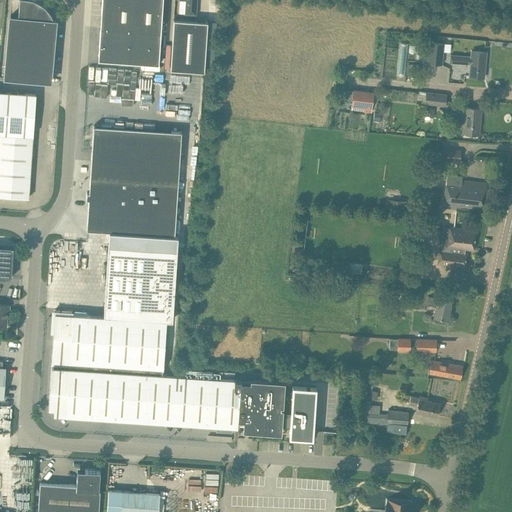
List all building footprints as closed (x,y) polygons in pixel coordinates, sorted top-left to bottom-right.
[(52,20),(52,18),(51,15),(50,13),(48,11),(47,8),(45,6),(43,5),(40,3),(38,1),(35,0),(34,0),(19,0),(18,17),(10,16),(4,78),(50,82),(56,20),(52,20)] [(158,63),(162,0),(101,0),(98,59),(158,63)] [(196,14),(196,0),(185,0),(186,5),(190,6),(190,13),(196,14)] [(204,71),(207,21),(173,19),(170,69),(204,71)] [(444,42),(429,41),(427,62),(442,64),(444,42)] [(396,74),(405,75),(410,43),(401,42),(396,74)] [(469,76),(473,77),(483,78),(485,52),(471,50),(471,56),(451,54),(451,62),(470,64),(469,76)] [(371,112),(374,92),(354,89),(351,106),(352,106),(352,110),(371,112)] [(0,195),(28,197),(33,135),(35,93),(0,90),(0,195)] [(445,106),(447,94),(419,91),(418,103),(445,106)] [(481,108),(471,107),(461,106),(459,125),(464,125),(463,133),(478,134),(481,108)] [(86,192),(86,198),(88,198),(86,229),(96,230),(109,231),(174,235),(181,131),(103,126),(94,125),(93,125),(89,192),(86,192)] [(443,149),(442,159),(460,160),(461,150),(443,149)] [(461,177),(452,175),(447,175),(443,206),(456,207),(456,206),(483,208),(486,184),(461,180),(461,177)] [(405,200),(388,199),(387,206),(404,208),(405,200)] [(438,263),(453,265),(452,269),(458,269),(458,265),(464,266),(465,266),(467,253),(466,253),(464,253),(465,249),(473,250),(476,230),(450,227),(448,246),(442,245),(441,248),(439,248),(438,263)] [(71,238),(87,239),(87,231),(71,230),(71,238)] [(104,308),(103,316),(166,319),(172,320),(176,249),(177,235),(174,235),(109,231),(108,244),(108,245),(104,308)] [(13,247),(0,245),(0,276),(11,277),(13,247)] [(362,263),(349,261),(347,277),(361,279),(362,263)] [(393,290),(391,297),(401,299),(401,300),(404,301),(411,302),(425,304),(435,306),(434,315),(437,316),(447,318),(451,300),(441,298),(437,297),(427,295),(427,292),(416,290),(402,288),(402,292),(393,290)] [(0,325),(6,326),(7,312),(9,313),(9,305),(0,304),(0,325)] [(55,312),(51,360),(53,361),(163,368),(166,320),(166,319),(103,316),(55,312)] [(398,338),(398,339),(397,350),(410,350),(410,338),(398,338)] [(436,340),(417,339),(416,350),(436,350),(436,340)] [(51,366),(48,409),(54,409),(53,415),(66,416),(237,427),(237,423),(245,424),(245,431),(250,432),(250,428),(279,430),(279,424),(290,425),(290,429),(290,433),(312,434),(312,430),(315,387),(293,385),(291,413),(280,413),(282,382),(267,381),(162,374),(163,368),(53,361),(51,360),(51,366)] [(431,360),(428,373),(460,378),(462,365),(431,360)] [(375,385),(376,375),(362,373),(361,384),(375,385)] [(427,398),(419,396),(418,398),(411,396),(409,403),(417,405),(415,411),(437,416),(440,403),(427,400),(427,398)] [(407,424),(408,414),(408,412),(388,410),(387,414),(376,413),(376,406),(370,406),(371,399),(360,398),(357,421),(387,424),(387,422),(407,424)] [(21,456),(20,464),(28,465),(28,461),(33,461),(33,458),(21,456)] [(100,470),(85,469),(77,469),(77,476),(76,485),(40,482),(37,511),(98,511),(100,490),(99,490),(100,470)] [(106,511),(158,511),(159,493),(108,489),(106,511)] [(411,504),(412,500),(408,500),(408,502),(389,501),(390,499),(386,498),(385,502),(388,502),(387,511),(408,511),(409,504),(411,504)]
